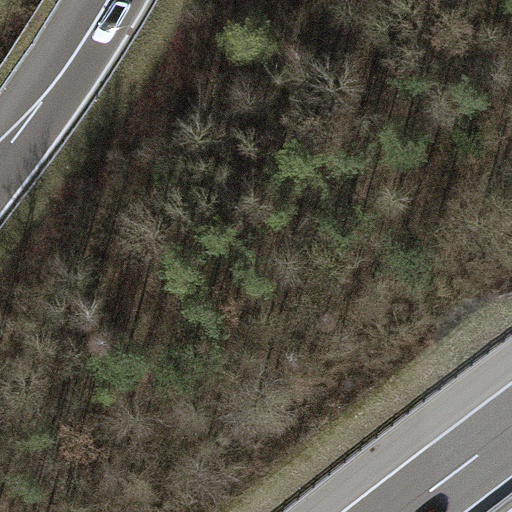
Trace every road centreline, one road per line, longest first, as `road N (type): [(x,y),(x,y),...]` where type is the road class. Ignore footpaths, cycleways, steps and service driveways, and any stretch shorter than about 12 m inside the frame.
road 1 (motorway): [(131,0),(77,85),(0,180)]
road 2 (motorway): [(511,432),(408,511)]
